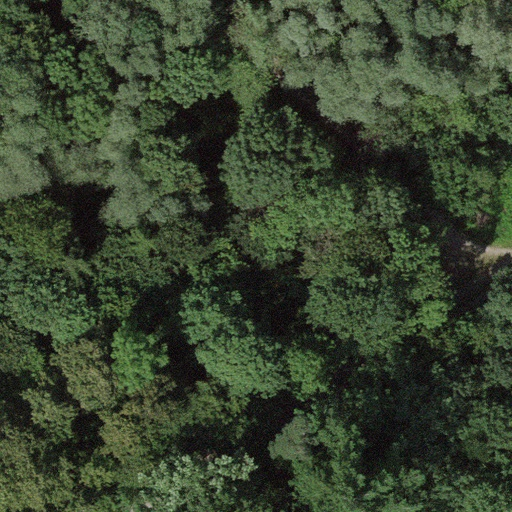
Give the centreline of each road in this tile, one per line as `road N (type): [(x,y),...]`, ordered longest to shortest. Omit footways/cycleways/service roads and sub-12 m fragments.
road 1 (motorway): [(0,175),(453,0)]
road 2 (track): [(490,283),(326,97),(172,5),(142,0)]
road 3 (track): [(511,270),(135,511)]
road 4 (motorway): [(191,0),(0,74)]
